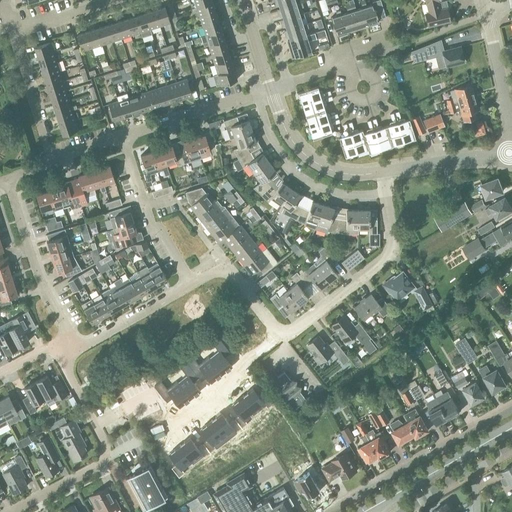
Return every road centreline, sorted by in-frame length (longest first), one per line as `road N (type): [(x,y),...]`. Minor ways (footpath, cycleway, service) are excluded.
road 1 (residential): [(13,511),(102,461),(104,443),(68,375),(67,349)]
road 2 (residential): [(282,333),(388,252),(385,170)]
road 3 (residential): [(511,409),(334,511)]
road 4 (residential): [(67,349),(7,179)]
road 5 (residential): [(192,284),(161,229),(149,224),(120,136)]
road 6 (tertiary): [(366,511),(511,428)]
road 7 (residential): [(166,437),(284,348),(282,333)]
road 8 (residential): [(385,170),(355,174),(304,155),(283,127),(271,89)]
road 9 (residential): [(120,136),(271,89)]
road 10 (residential): [(67,349),(86,346),(192,284)]
road 11 (residential): [(54,162),(11,32)]
road 12 (residential): [(511,144),(484,10)]
road 13 (residential): [(511,153),(385,170)]
road 14 (residential): [(402,511),(511,449)]
road 15 (residential): [(192,284),(229,273),(282,333)]
